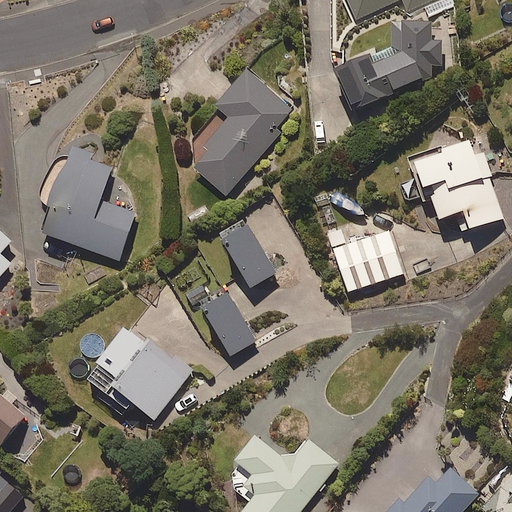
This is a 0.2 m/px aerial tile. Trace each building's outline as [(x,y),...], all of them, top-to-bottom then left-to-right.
[(433,0),(346,0),(355,18),(393,0),(401,0),(407,12),(433,0)] [(428,19),(387,20),(388,51),(368,59),(363,48),(329,61),(345,103),(352,100),(355,109),(393,94),(390,88),(432,72),(432,66),(440,66),(439,37),(429,38),(428,19)] [(294,106),(249,66),(218,101),(232,114),(220,127),(215,123),(199,142),(205,148),(193,162),(228,192),(283,130),(277,125),(294,106)] [(483,150),(471,154),(466,136),(407,156),(415,178),(401,183),(407,201),(427,194),(434,215),(455,209),(462,228),(501,215),(487,175),(491,174),(483,150)] [(93,147),(74,140),(41,229),(120,258),(137,210),(102,197),(114,163),(90,154),(93,147)] [(279,270),(252,218),(226,232),(253,284),(279,270)] [(0,276),(13,263),(1,252),(13,239),(0,226),(0,276)] [(345,244),(340,229),(326,233),(345,292),(401,273),(387,230),(345,244)] [(258,338),(231,287),(206,300),(233,351),(258,338)] [(151,339),(126,322),(86,379),(101,390),(98,394),(124,412),(132,400),(157,418),(189,373),(157,335),(151,339)] [(26,414),(0,390),(0,441),(1,442),(26,414)] [(293,459),(256,430),(230,464),(249,479),(242,488),(254,496),(241,511),(299,511),(341,460),(311,436),(293,459)] [(458,511),(477,492),(447,466),(431,483),(422,475),(398,501),(393,497),(379,511),(458,511)] [(0,511),(11,511),(28,493),(0,469),(0,511)]
